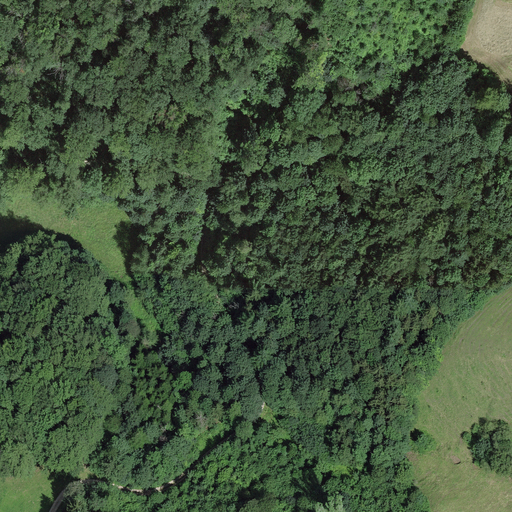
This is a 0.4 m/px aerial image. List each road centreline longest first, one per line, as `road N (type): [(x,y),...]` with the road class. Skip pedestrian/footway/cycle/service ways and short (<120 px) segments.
road 1 (track): [(52,511),(71,484),(136,492),(179,478),(259,414),(263,398),(251,358),(204,274),(210,213),(197,183),(165,170),(74,158),(0,127)]
road 2 (track): [(191,179),(263,150),(279,140),(279,130),(65,23),(41,0)]
road 3 (track): [(413,351),(435,325),(511,271)]
